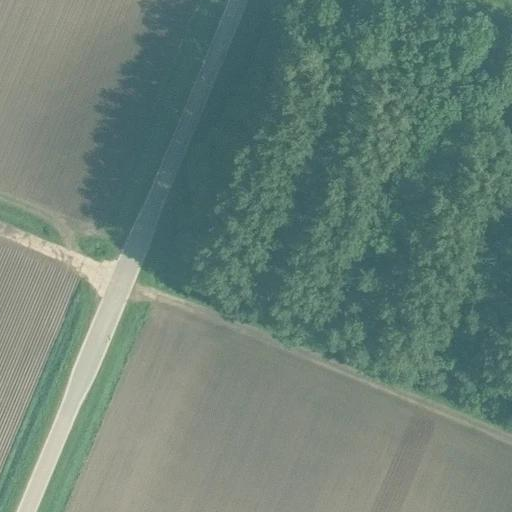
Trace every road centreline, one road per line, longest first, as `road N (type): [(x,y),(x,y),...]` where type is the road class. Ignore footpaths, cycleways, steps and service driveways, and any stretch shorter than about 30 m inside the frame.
road 1 (unclassified): [(19,511),(236,0)]
road 2 (unknown): [(0,232),(117,281)]
